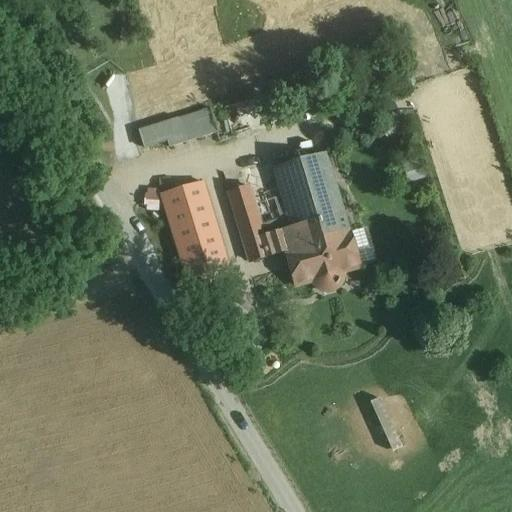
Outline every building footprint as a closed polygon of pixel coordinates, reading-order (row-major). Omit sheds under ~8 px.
[(370,19),(319,38),(323,49),(374,29),(370,19)] [(136,128),(141,151),(163,144),(165,152),(220,137),(211,107),(136,128)] [(327,159),(275,175),(292,228),(343,211),(327,159)] [(226,266),(205,187),(165,197),(188,277),(226,266)] [(251,191),(231,198),(253,271),(274,265),(264,231),(251,191)] [(292,228),(285,230),(284,225),(264,231),(274,265),(289,260),(297,289),(317,283),(320,288),(324,292),(330,293),(335,293),(340,290),(344,286),(345,280),(345,275),(361,270),(343,211),(292,228)] [(420,432),(411,436),(423,465),(433,461),(420,432)]
